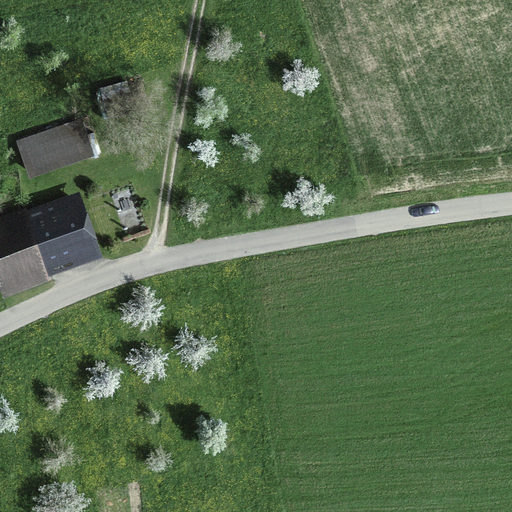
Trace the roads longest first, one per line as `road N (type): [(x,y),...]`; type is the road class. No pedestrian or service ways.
road 1 (unclassified): [(511,207),(145,264),(0,326)]
road 2 (track): [(200,0),(145,264)]
